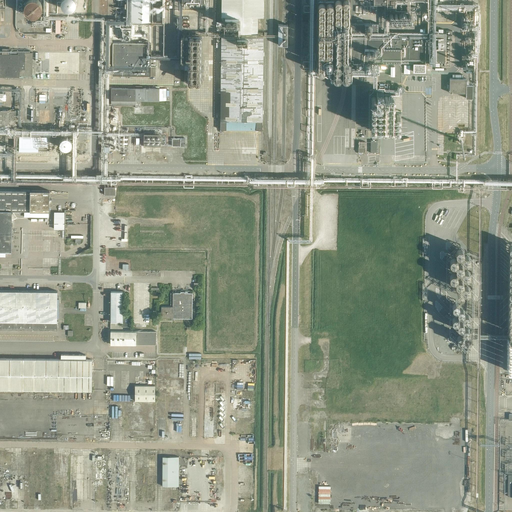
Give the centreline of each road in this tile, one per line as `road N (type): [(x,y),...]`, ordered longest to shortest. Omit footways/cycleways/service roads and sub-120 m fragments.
road 1 (unclassified): [(488,511),(494,0)]
road 2 (unknown): [(496,204),(441,204),(428,213),(431,347),(439,357),(490,360)]
road 3 (unknown): [(459,0),(457,62),(434,101),(433,171)]
road 4 (unknown): [(211,169),(213,0)]
road 5 (unknown): [(0,443),(158,445)]
road 6 (unknown): [(229,445),(223,373),(200,386),(202,445)]
road 7 (unknown): [(22,254),(21,227),(49,224),(55,200),(96,199)]
